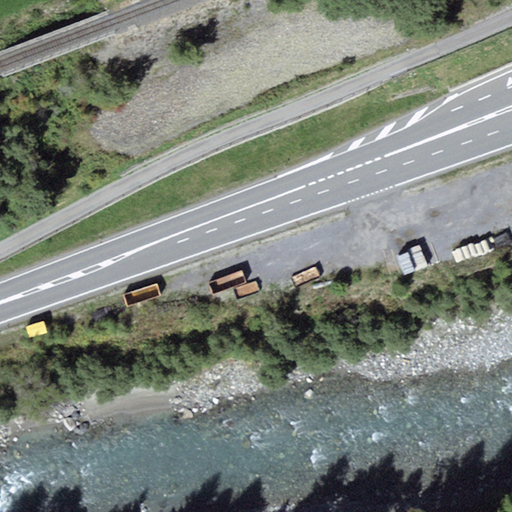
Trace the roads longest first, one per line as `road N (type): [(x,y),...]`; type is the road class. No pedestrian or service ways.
road 1 (unclassified): [(0,248),(247,125),(511,14)]
road 2 (primary): [(511,110),(0,302)]
